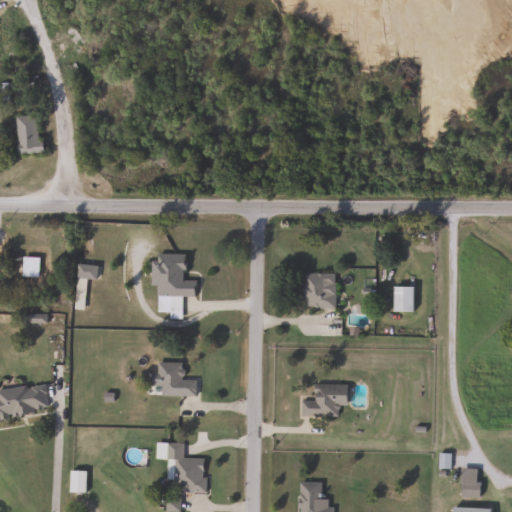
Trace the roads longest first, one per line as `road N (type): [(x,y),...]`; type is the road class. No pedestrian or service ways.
road 1 (residential): [(511,203),(0,199)]
road 2 (residential): [(259,202),(253,511)]
